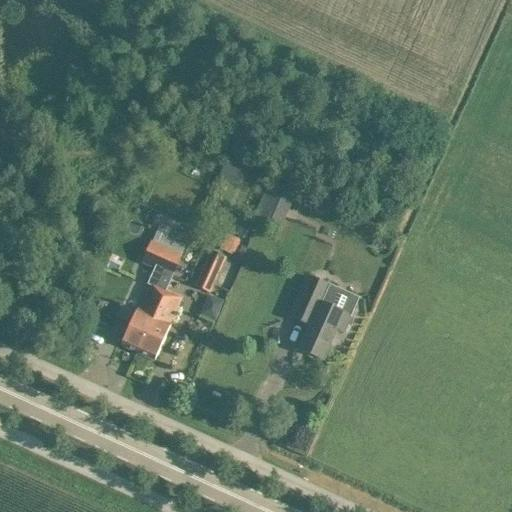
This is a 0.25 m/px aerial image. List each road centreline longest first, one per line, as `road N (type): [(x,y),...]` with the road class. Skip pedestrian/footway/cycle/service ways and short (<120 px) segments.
road 1 (unclassified): [(357,511),(0,347)]
road 2 (primary): [(273,511),(0,386)]
road 3 (unclassified): [(187,511),(0,425)]
